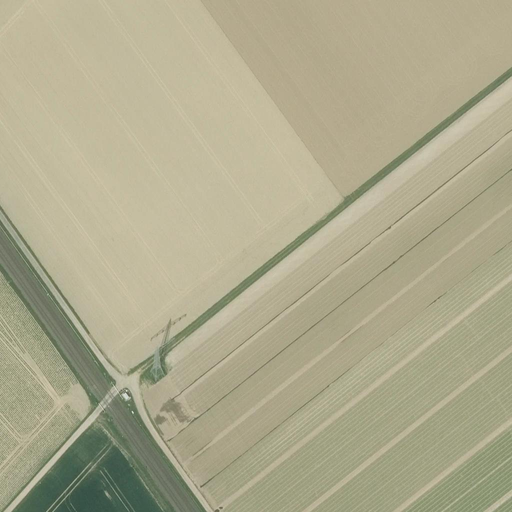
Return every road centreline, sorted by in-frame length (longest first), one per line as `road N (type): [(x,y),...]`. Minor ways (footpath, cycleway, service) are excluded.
road 1 (track): [(110,397),(511,74)]
road 2 (track): [(0,212),(141,413)]
road 3 (track): [(110,397),(8,511)]
road 4 (track): [(209,511),(141,413)]
